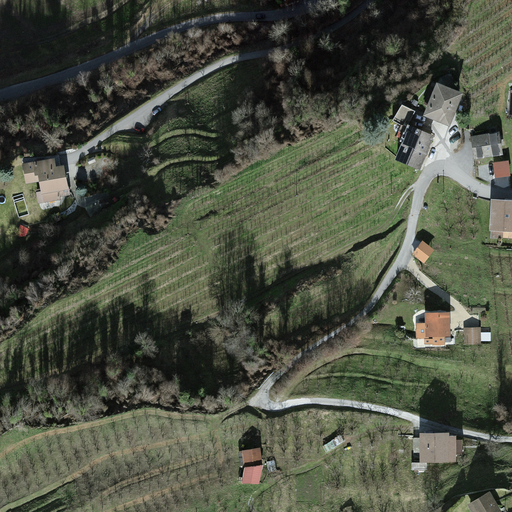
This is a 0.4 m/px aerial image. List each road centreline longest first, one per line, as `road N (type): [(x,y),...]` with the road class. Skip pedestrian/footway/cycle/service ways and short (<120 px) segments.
road 1 (unclassified): [(511,194),(486,191),(442,167),(429,171),(405,249),(376,296),(265,391),(276,405),(354,403),(511,439)]
road 2 (track): [(68,165),(193,77),(309,38),(369,0)]
road 3 (unclassified): [(0,93),(201,19),(327,0)]
road 4 (track): [(247,511),(274,479),(374,430),(431,423)]
